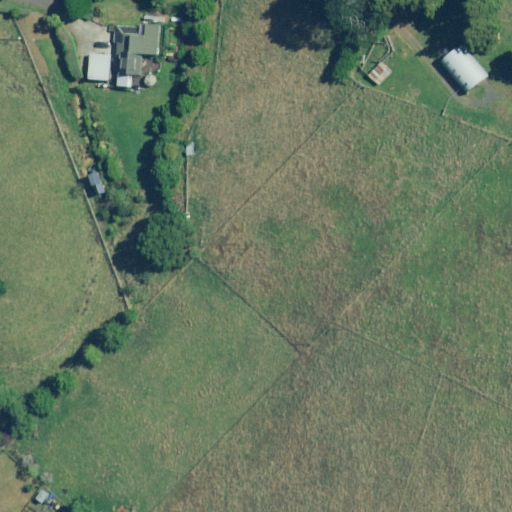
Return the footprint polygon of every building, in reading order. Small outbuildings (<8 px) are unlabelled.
[(163,27),(149,26),(149,37),(138,36),(139,27),(119,26),(117,55),(120,55),(118,87),(139,88),(139,83),(140,76),(143,76),(144,55),(161,56),(163,27)] [(490,77),(465,46),(445,62),(470,94),(490,77)] [(396,53),(386,62),(392,69),(402,60),(396,53)] [(113,55),(93,54),(91,80),(111,81),(113,55)] [(368,64),(368,55),(356,55),(356,64),(368,64)] [(394,73),(384,62),(372,75),(382,85),(394,73)] [(93,157),(87,138),(78,141),(84,160),(93,157)]
